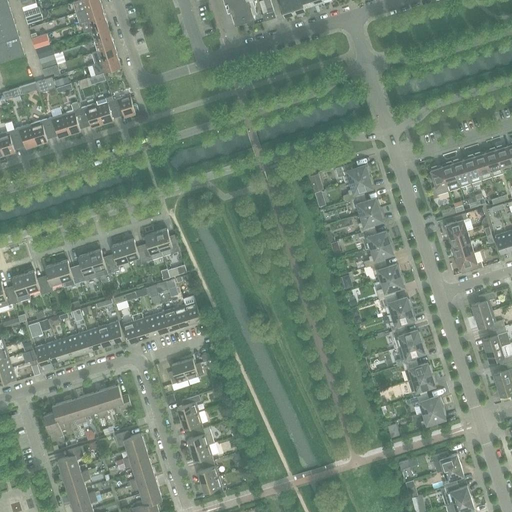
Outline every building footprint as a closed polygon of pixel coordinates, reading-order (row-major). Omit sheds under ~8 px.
[(78,0),(73,2),(76,12),(102,4),(100,0),(78,0)] [(224,0),(225,2),(228,1),(235,23),(255,16),(253,9),(255,8),(255,3),(255,1),(253,0),(224,0)] [(267,12),(267,13),(274,10),(270,0),(264,0),(268,12),(267,12)] [(295,11),(291,0),(280,0),(285,14),(295,11)] [(302,0),(291,0),(295,11),(305,8),(305,6),(304,6),(302,0)] [(0,4),(0,10),(10,8),(8,2),(0,4)] [(80,22),(82,22),(105,14),(102,4),(76,12),(80,22)] [(39,5),(34,7),(24,10),(26,17),(41,12),(39,5)] [(0,10),(0,17),(12,13),(10,8),(0,10)] [(274,10),(267,13),(262,14),(264,20),(276,17),(274,10)] [(41,12),(26,17),(28,23),(43,19),(41,12)] [(0,17),(0,23),(14,19),(12,13),(0,17)] [(85,32),(91,30),(108,24),(105,14),(82,22),(85,32)] [(0,23),(2,29),(16,25),(14,19),(0,23)] [(91,30),(95,40),(111,35),(108,24),(91,30)] [(2,29),(4,35),(17,31),(16,25),(2,29)] [(46,31),(48,39),(59,37),(57,29),(46,31)] [(4,35),(6,41),(19,37),(17,31),(4,35)] [(115,45),(111,35),(95,40),(98,51),(115,45)] [(6,41),(7,47),(21,42),(19,37),(6,41)] [(7,47),(9,53),(23,48),(21,42),(7,47)] [(118,55),(115,45),(98,51),(92,52),(95,63),(101,61),(118,55)] [(39,58),(44,57),(42,53),(42,50),(46,49),(45,46),(36,49),(39,58)] [(0,49),(0,55),(9,53),(7,47),(0,49)] [(23,48),(9,53),(11,59),(25,54),(23,48)] [(9,53),(0,55),(0,62),(11,59),(9,53)] [(121,66),(118,55),(101,61),(95,63),(93,64),(96,74),(121,66)] [(47,67),(45,60),(44,57),(39,58),(42,68),(47,67)] [(58,63),(47,67),(42,68),(44,76),(54,72),(55,75),(61,73),(58,63)] [(52,76),(36,82),(39,92),(55,87),(52,76)] [(64,85),(67,91),(74,87),(71,81),(64,85)] [(3,92),(5,99),(21,94),(19,87),(3,92)] [(130,94),(113,99),(118,115),(124,114),(125,116),(137,112),(137,111),(139,111),(138,107),(137,105),(135,104),(133,104),(130,94)] [(96,101),(97,102),(98,104),(97,105),(103,123),(114,119),(113,117),(118,115),(113,99),(112,96),(96,101)] [(74,110),(64,113),(70,133),(81,130),(80,128),(86,126),(78,101),(72,104),(74,110)] [(97,102),(80,108),(86,126),(91,124),(92,126),(103,123),(97,105),(98,104),(97,102)] [(64,113),(47,118),(53,136),(59,134),(59,136),(70,133),(64,113)] [(47,118),(31,123),(37,143),(48,140),(47,138),(53,136),(47,118)] [(31,123),(14,128),(20,147),(26,145),(26,147),(37,143),(31,123)] [(0,140),(4,154),(15,150),(15,148),(20,147),(14,128),(0,132),(0,140)] [(502,166),(511,162),(511,161),(507,145),(502,147),(502,145),(496,147),(497,149),(496,149),(502,166)] [(490,151),(485,152),(493,176),(503,172),(502,166),(496,149),(495,149),(495,147),(489,149),(490,151)] [(475,155),(474,156),(482,179),(493,176),(485,152),(480,154),(480,152),(475,154),(475,155)] [(468,158),(463,159),(469,177),(471,183),(482,179),(474,156),(473,156),(473,154),(468,156),(468,158)] [(453,162),(453,163),(458,180),(460,186),(471,183),(469,177),(463,159),(459,161),(458,159),(453,160),(453,162)] [(460,186),(458,180),(453,163),(452,163),(451,161),(446,163),(447,165),(442,166),(449,190),(460,186)] [(354,167),(352,162),(335,167),(338,176),(343,175),(345,182),(350,181),(370,175),(367,167),(366,167),(365,164),(354,167)] [(438,193),(449,190),(442,166),(437,168),(436,166),(431,167),(432,169),(431,170),(436,187),(434,187),(435,192),(438,193)] [(372,183),(370,175),(350,181),(353,188),(348,190),(349,193),(343,195),(345,201),(351,199),(363,195),(361,190),(372,186),(371,183),(372,183)] [(314,191),(321,189),(319,182),(312,184),(314,191)] [(365,200),(363,195),(351,199),(354,208),(359,207),(361,214),(381,208),(378,200),(377,200),(376,197),(365,200)] [(441,210),(443,216),(456,212),(455,207),(454,206),(441,210)] [(382,216),(381,208),(361,214),(363,221),(358,223),(361,232),(373,228),(372,223),(383,219),(382,216)] [(450,235),(467,230),(473,228),(469,218),(467,218),(466,212),(452,217),(454,221),(446,224),(446,225),(444,226),(446,231),(448,230),(450,235)] [(167,228),(156,231),(163,255),(180,250),(176,237),(170,238),(167,228)] [(375,233),(373,228),(361,232),(357,233),(359,239),(363,238),(364,241),(369,240),(371,247),(391,241),(388,233),(387,233),(386,230),(375,233)] [(453,245),(453,246),(470,241),(467,230),(450,235),(451,240),(449,241),(451,246),(453,245)] [(148,245),(143,247),(147,260),(163,255),(156,231),(145,235),(148,245)] [(511,249),(506,232),(495,235),(500,252),(511,249)] [(134,238),(123,242),(128,260),(136,257),(138,263),(147,260),(143,247),(137,249),(134,238)] [(393,249),(391,241),(371,247),(373,254),(369,256),(370,259),(364,261),(366,267),(372,265),(384,261),(382,256),(393,252),(392,249),(393,249)] [(455,252),(456,257),(474,251),(470,241),(453,246),(453,247),(451,248),(453,253),(455,252)] [(115,256),(109,258),(114,271),(119,269),(118,263),(128,260),(123,242),(112,246),(115,256)] [(101,249),(90,253),(97,276),(114,271),(109,258),(104,259),(101,249)] [(474,251),(456,257),(458,262),(456,262),(458,268),(460,267),(462,273),(483,266),(481,261),(482,259),(479,250),(474,251)] [(97,276),(90,253),(78,256),(82,266),(76,268),(81,281),(97,276)] [(68,259),(56,263),(62,281),(64,287),(81,281),(76,268),(71,270),(68,259)] [(385,266),(384,261),(372,265),(374,274),(379,273),(382,280),(401,274),(398,266),(396,263),(385,266)] [(48,277),(43,279),(47,292),(53,290),(51,284),(62,281),(56,263),(45,267),(48,277)] [(35,270),(23,274),(29,291),(40,288),(42,294),(47,292),(43,279),(38,280),(35,270)] [(15,288),(10,289),(14,303),(20,301),(20,300),(31,297),(29,291),(23,274),(12,277),(15,288)] [(403,281),(401,274),(382,280),(384,287),(377,290),(379,299),(394,294),(392,289),(404,285),(402,282),(403,281)] [(1,281),(0,280),(0,307),(14,303),(10,289),(5,291),(1,281)] [(166,281),(161,283),(156,284),(158,292),(169,288),(166,281)] [(158,292),(156,284),(149,287),(152,296),(159,294),(158,292)] [(186,286),(179,289),(182,297),(189,295),(186,286)] [(472,305),(475,316),(493,310),(489,299),(496,297),(494,291),(478,296),(480,302),(472,305)] [(115,298),(116,302),(116,303),(127,300),(125,294),(115,298)] [(396,299),(394,294),(379,299),(382,308),(385,307),(390,306),(392,313),(412,307),(409,299),(408,299),(407,296),(396,299)] [(183,299),(185,304),(191,322),(201,319),(194,295),(183,299)] [(185,304),(175,308),(181,326),(191,322),(185,304)] [(414,314),(412,307),(392,313),(394,320),(390,322),(392,331),(404,327),(403,322),(414,318),(413,315),(414,314)] [(175,308),(164,311),(170,329),(181,326),(175,308)] [(82,316),(80,309),(71,311),(74,319),(82,316)] [(44,310),(36,313),(38,319),(45,316),(44,310)] [(487,324),(489,330),(505,325),(503,319),(496,321),(493,310),(475,316),(479,327),(487,324)] [(164,311),(154,314),(160,332),(170,329),(164,311)] [(154,314),(144,317),(150,335),(160,332),(154,314)] [(144,317),(134,321),(139,339),(150,335),(144,317)] [(119,320),(108,324),(114,342),(124,338),(119,320)] [(139,339),(134,321),(123,324),(129,342),(139,339)] [(108,324),(98,327),(103,345),(114,342),(108,324)] [(510,342),(505,325),(489,330),(491,336),(482,339),(486,350),(503,345),(510,342)] [(98,327),(87,330),(93,348),(103,345),(98,327)] [(406,332),(404,327),(392,331),(398,347),(422,340),(419,332),(418,332),(417,329),(406,332)] [(87,330),(77,334),(83,351),(93,348),(87,330)] [(77,334),(67,337),(72,355),(83,351),(77,334)] [(67,337),(56,340),(62,358),(72,355),(67,337)] [(56,340),(46,343),(52,361),(62,358),(56,340)] [(424,347),(422,340),(398,347),(401,358),(396,360),(397,365),(403,364),(415,360),(413,355),(424,351),(423,348),(424,347)] [(511,348),(510,342),(503,345),(486,350),(490,361),(498,359),(500,365),(511,360),(511,348)] [(52,361),(46,343),(35,347),(41,365),(52,361)] [(0,348),(0,359),(9,357),(6,346),(0,348)] [(201,355),(203,361),(211,359),(208,353),(201,355)] [(0,359),(0,370),(12,367),(9,357),(0,359)] [(193,357),(182,361),(188,379),(199,375),(204,373),(200,362),(195,364),(193,357)] [(417,365),(415,360),(403,364),(408,380),(433,373),(430,365),(429,365),(428,362),(417,365)] [(511,360),(500,365),(502,371),(493,373),(497,385),(511,379),(511,360)] [(188,379),(182,361),(172,364),(174,370),(168,372),(172,384),(177,382),(188,379)] [(12,367),(0,370),(0,382),(16,378),(12,367)] [(435,380),(433,373),(408,380),(413,379),(415,386),(410,388),(413,397),(425,393),(424,388),(435,384),(434,381),(435,380)] [(511,379),(497,385),(501,396),(509,393),(511,399),(511,398),(511,379)] [(119,384),(107,388),(113,406),(119,404),(121,410),(132,406),(128,394),(122,396),(119,384)] [(107,388),(96,391),(104,415),(109,414),(107,408),(113,406),(107,388)] [(96,391),(86,395),(91,412),(98,410),(100,417),(104,415),(96,391)] [(427,398),(425,393),(413,397),(409,398),(411,404),(415,403),(416,406),(421,405),(423,412),(443,406),(440,398),(439,398),(438,395),(427,398)] [(177,407),(180,417),(199,412),(195,402),(201,400),(199,394),(182,399),(183,405),(177,407)] [(86,395),(75,398),(82,422),(87,421),(85,414),(91,412),(86,395)] [(75,398),(64,401),(70,419),(76,417),(78,424),(82,422),(75,398)] [(64,401),(53,405),(63,435),(61,429),(65,428),(63,421),(70,419),(64,401)] [(63,435),(53,405),(52,405),(54,411),(44,415),(49,433),(56,430),(58,437),(63,435)] [(445,413),(443,406),(423,412),(426,419),(421,421),(424,430),(436,426),(434,421),(445,417),(444,414),(445,413)] [(190,426),(192,431),(204,428),(202,422),(199,412),(180,417),(184,428),(190,426)] [(99,435),(107,431),(103,425),(96,429),(99,435)] [(187,439),(191,449),(214,442),(209,426),(204,428),(192,431),(193,437),(187,439)] [(125,443),(127,450),(145,444),(142,433),(130,436),(128,431),(116,435),(119,445),(125,443)] [(200,458),(202,463),(214,459),(212,454),(218,453),(214,442),(191,449),(194,460),(200,458)] [(123,458),(124,463),(149,455),(145,444),(127,450),(129,456),(123,458)] [(58,459),(61,471),(79,465),(77,458),(84,456),(80,446),(68,450),(70,456),(58,459)] [(438,471),(443,470),(461,464),(457,453),(449,456),(447,451),(432,455),(438,471)] [(132,465),(134,471),(152,466),(149,455),(124,463),(126,467),(132,465)] [(197,470),(201,481),(219,475),(215,465),(214,459),(202,463),(204,468),(197,470)] [(439,483),(441,488),(458,483),(456,478),(464,475),(461,464),(443,470),(447,480),(439,483)] [(61,471),(65,481),(89,474),(88,469),(81,471),(79,465),(61,471)] [(130,480),(131,484),(155,477),(152,466),(134,471),(136,478),(130,480)] [(65,481),(68,492),(86,487),(84,480),(90,478),(89,474),(65,481)] [(219,475),(201,481),(204,492),(211,490),(212,495),(224,491),(222,486),(219,475)] [(139,487),(141,493),(159,487),(155,477),(131,484),(133,489),(139,487)] [(446,504),(471,496),(467,485),(459,488),(458,483),(441,488),(446,504)] [(68,492),(72,503),(96,496),(95,491),(88,493),(86,487),(68,492)] [(132,507),(132,508),(162,498),(159,487),(141,493),(143,500),(137,502),(138,505),(132,507)] [(72,503),(74,511),(81,511),(93,508),(91,502),(97,500),(96,496),(72,503)] [(466,511),(466,510),(474,508),(471,496),(446,504),(448,511),(466,511)] [(162,498),(132,508),(133,511),(134,511),(140,510),(140,511),(158,511),(160,511),(156,501),(163,499),(162,498)]
